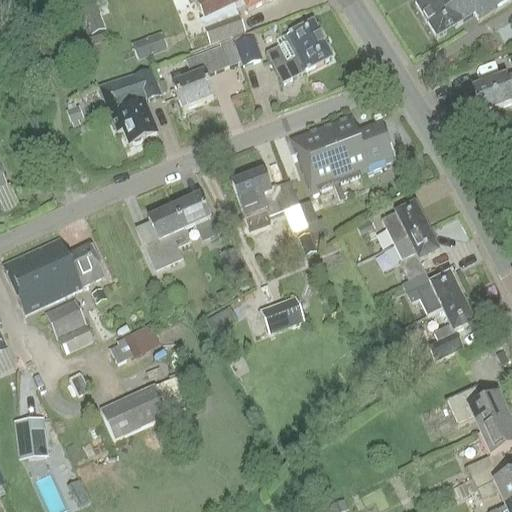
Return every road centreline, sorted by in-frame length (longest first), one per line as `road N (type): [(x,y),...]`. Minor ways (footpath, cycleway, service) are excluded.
road 1 (unclassified): [(0,242),(399,78)]
road 2 (tertiary): [(511,268),(399,78)]
